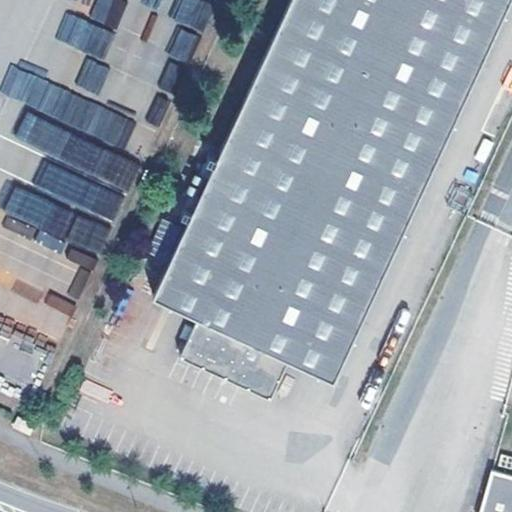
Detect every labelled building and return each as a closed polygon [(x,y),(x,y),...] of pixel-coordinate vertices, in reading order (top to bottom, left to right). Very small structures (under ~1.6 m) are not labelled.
[(286,0),(149,293),(196,315),(287,357),(331,378),(400,229),(476,68),(507,0),(286,0)] [(97,92),(107,69),(91,62),(81,85),(97,92)] [(119,153),(134,121),(11,65),(0,88),(0,94),(102,141),(88,170),(116,183),(105,206),(116,211),(139,162),(119,153)] [(511,91),(511,68),(509,67),(502,88),(511,91)] [(55,149),(63,152),(71,131),(24,114),(14,141),(52,155),(55,149)] [(269,397),(287,357),(196,315),(177,354),(269,397)] [(35,422),(17,414),(12,426),(30,433),(35,422)] [(511,511),(511,471),(491,465),(477,511),(511,511)]
